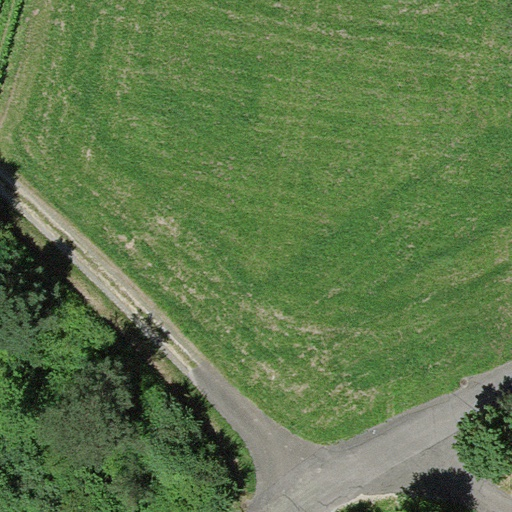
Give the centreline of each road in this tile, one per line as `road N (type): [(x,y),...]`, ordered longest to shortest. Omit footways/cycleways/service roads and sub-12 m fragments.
road 1 (track): [(322,497),(0,182)]
road 2 (residential): [(301,511),(511,370)]
road 3 (track): [(388,450),(500,511)]
